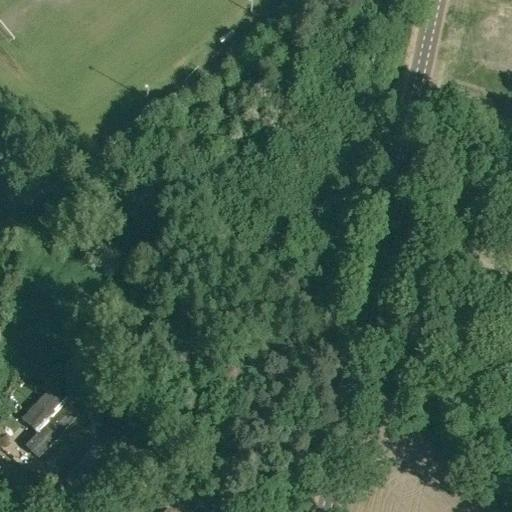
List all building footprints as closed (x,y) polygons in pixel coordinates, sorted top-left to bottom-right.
[(50,386),(58,373),(37,359),(29,372),(50,386)] [(26,446),(38,458),(80,414),(52,387),(21,420),(37,435),(26,446)] [(62,480),(73,490),(88,473),(93,477),(136,431),(120,416),(104,434),(110,439),(104,446),(98,441),(62,480)] [(158,460),(146,469),(154,480),(166,471),(158,460)] [(184,511),(192,511),(197,507),(182,493),(174,502),(184,511)]
